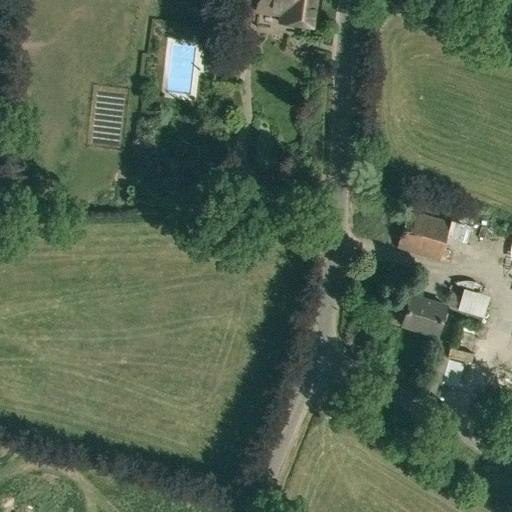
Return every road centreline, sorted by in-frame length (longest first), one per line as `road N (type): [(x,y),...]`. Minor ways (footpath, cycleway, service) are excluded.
road 1 (unclassified): [(318,351),(335,261),(355,0)]
road 2 (unclassified): [(511,462),(318,351)]
road 3 (unclassified): [(254,511),(318,351)]
